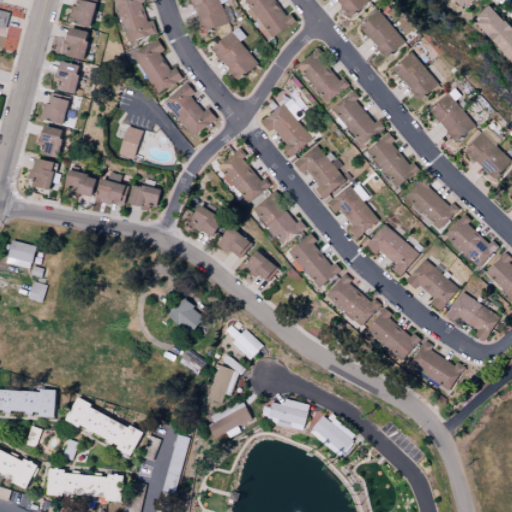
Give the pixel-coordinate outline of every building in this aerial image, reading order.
[(72,0),(70,24),(91,27),(94,2),(77,0),(72,0)] [(140,0),(126,0),(116,3),(127,42),(156,34),(152,20),(147,22),(140,0)] [(276,0),(258,0),(249,6),(251,9),(248,11),(268,40),(292,23),(276,0)] [(473,21),(511,63),(511,29),(490,6),(473,21)] [(361,24),(385,59),(406,44),(382,9),(361,24)] [(9,12),(0,10),(0,27),(5,29),(9,12)] [(258,63),(239,41),(245,37),(237,27),(211,48),(238,80),(258,63)] [(67,44),(65,56),(83,59),(88,31),(68,28),(65,43),(67,44)] [(133,53),(154,94),(182,80),(176,67),(169,71),(160,52),(163,50),(158,40),(133,53)] [(347,86),(316,49),(296,66),(327,103),(347,86)] [(440,84),(414,52),(394,68),(420,101),(440,84)] [(75,93),(79,64),(59,61),(56,78),(59,78),(57,90),(75,93)] [(191,96),(194,93),(187,83),(163,100),(191,137),(216,119),(208,108),(203,112),(191,96)] [(431,108),(456,142),(477,127),(457,100),(462,96),(457,89),(431,108)] [(331,109),(361,145),(384,126),(378,119),(374,123),(355,100),(359,97),(353,90),(331,109)] [(49,104),(45,103),(40,119),(62,125),(68,100),(51,96),(49,104)] [(285,145),(281,147),(288,157),(311,140),(284,103),(259,121),(267,132),(272,128),(285,145)] [(38,154),(58,157),(62,128),(42,126),(38,154)] [(142,130),(127,126),(119,154),(134,159),(142,130)] [(495,180),(511,163),(511,159),(498,145),(502,141),(489,127),(466,149),(495,180)] [(366,149),(395,188),(416,172),(387,134),(366,149)] [(345,181),(336,169),(341,165),(335,158),(329,163),(316,145),(292,163),(300,174),(306,170),(318,186),(313,189),(321,199),(345,181)] [(238,150),(218,167),(248,203),(268,187),(238,150)] [(28,185),(49,189),(55,163),(35,158),(28,185)] [(95,177),(68,170),(63,190),(91,197),(95,177)] [(128,186),(119,183),(121,175),(104,170),(96,200),(122,207),(128,186)] [(404,197),(439,230),(459,209),(452,203),(449,206),(421,179),(404,197)] [(147,208),(148,205),(157,207),(160,189),(131,184),(128,205),(147,208)] [(377,222),(350,185),(326,202),(334,213),(339,209),(351,226),(347,229),(354,238),(377,222)] [(253,207),(280,246),(306,228),(300,220),(295,223),(274,192),(253,207)] [(188,222),(212,237),(222,220),(199,205),(188,222)] [(461,216),(444,234),(479,267),(496,249),(461,216)] [(399,276),(418,254),(383,224),(364,246),(374,254),(378,250),(393,263),(389,267),(399,276)] [(216,243),(238,260),(251,244),(229,226),(216,243)] [(340,270),(334,263),(332,265),(307,235),(288,252),(319,288),(340,270)] [(7,264),(31,268),(35,245),(11,241),(7,264)] [(255,276),(257,274),(267,282),(278,269),(255,250),(243,266),(255,276)] [(484,273),(511,298),(511,263),(502,254),(484,273)] [(417,285),(433,298),(429,303),(439,311),(458,288),(422,259),(404,281),(414,289),(417,285)] [(325,295),(361,327),(380,305),(372,298),(370,301),(342,276),(325,295)] [(46,285),(32,281),(27,298),(41,302),(46,285)] [(499,317),(460,292),(445,317),(454,323),(457,318),(476,330),(473,334),(483,341),(499,317)] [(166,314),(190,334),(204,316),(179,297),(166,314)] [(420,339),(412,333),(410,336),(388,318),(391,314),(384,307),(363,334),(400,364),(420,339)] [(261,345),(243,329),(238,334),(236,333),(229,341),(248,359),(261,345)] [(464,367),(456,362),(454,365),(429,350),(432,345),(424,340),(408,366),(449,392),(464,367)] [(198,375),(205,362),(186,350),(179,363),(198,375)] [(222,403),(226,391),(231,393),(237,372),(218,366),(208,399),(222,403)] [(55,392),(0,388),(0,411),(54,415),(55,392)] [(264,403),(260,421),(303,429),(309,404),(285,399),(283,407),(264,403)] [(75,400),(65,421),(131,453),(141,432),(75,400)] [(226,438),(241,433),(238,425),(251,420),(244,401),(216,412),(226,438)] [(340,456),(356,436),(333,418),(330,422),(322,415),(309,432),(340,456)] [(169,459),(181,462),(188,438),(177,435),(169,459)] [(159,439),(148,436),(143,452),(154,456),(159,439)] [(0,473),(28,486),(37,466),(0,449),(0,473)] [(46,495),(100,498),(100,501),(120,502),(122,476),(48,471),(46,495)] [(139,511),(144,484),(132,482),(127,511),(139,511)] [(0,499),(6,501),(9,490),(0,487),(0,499)]
